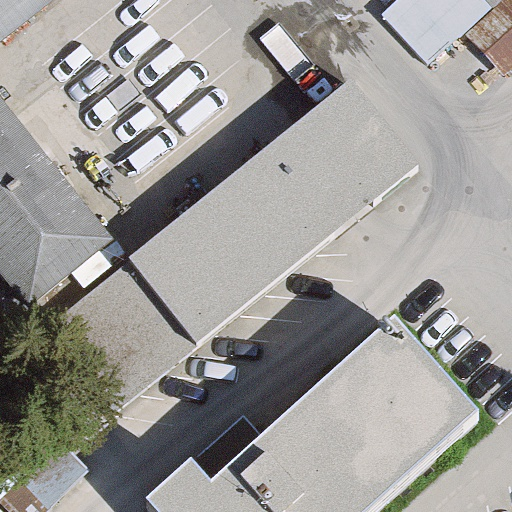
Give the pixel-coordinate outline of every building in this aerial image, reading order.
[(0,130),(0,27),(34,0),(0,0),(0,272),(28,307),(98,252),(0,130)] [(404,0),(383,19),(427,66),(498,0),(404,0)] [(511,0),(471,37),(502,72),(511,63),(511,0)] [(270,154),(48,331),(115,415),(336,238),(374,208),(419,172),(352,88),(307,125),(270,154)] [(145,511),(380,511),(479,424),(394,329),(229,475),(210,454),(145,511)] [(15,471),(19,475),(0,492),(0,500),(10,511),(45,511),(86,474),(52,437),(15,471)]
